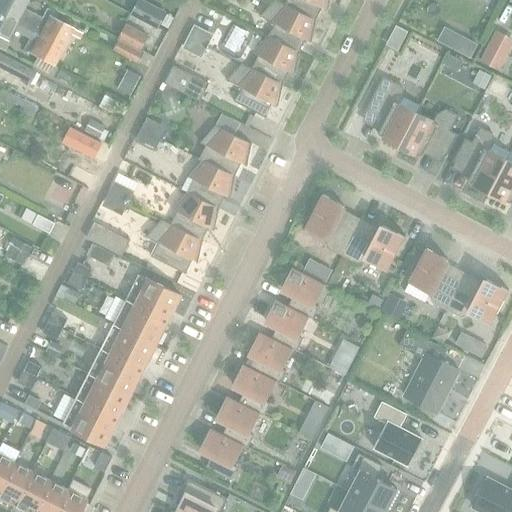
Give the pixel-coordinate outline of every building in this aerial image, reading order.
[(48,16),(49,16),(51,12),(45,8),(41,18),(22,8),(26,0),(0,0),(0,9),(41,31),(48,16)] [(167,12),(144,0),(137,0),(131,13),(158,28),(167,12)] [(284,5),(284,4),(276,0),(273,0),(259,16),(260,17),(261,17),(274,24),(268,36),(267,36),(266,36),(299,53),(299,52),(298,52),(305,39),(309,42),(311,42),(316,21),(284,5)] [(284,5),(316,21),(316,20),(315,20),(322,7),(326,10),(327,11),(329,0),(286,0),(284,4),(284,5)] [(29,52),(39,34),(41,31),(0,9),(0,48),(3,50),(11,36),(7,34),(10,28),(29,38),(23,49),(29,52)] [(125,24),(117,39),(118,40),(140,50),(140,51),(149,34),(153,26),(130,14),(125,24)] [(166,14),(160,25),(168,30),(174,19),(166,14)] [(81,33),(49,16),(48,16),(41,31),(39,34),(62,47),(69,33),(78,38),(81,33)] [(408,31),(404,29),(396,25),(385,44),(398,51),(408,31)] [(191,38),(207,46),(212,38),(196,29),(191,38)] [(511,38),(495,30),(480,61),(499,70),(511,44),(511,38)] [(53,65),(62,47),(39,34),(29,52),(37,56),(53,65)] [(294,74),(299,53),(266,36),(252,52),(253,53),(258,55),(251,68),(282,85),(282,84),(288,71),(293,73),(293,74),(294,74)] [(459,36),(452,49),(470,59),(477,45),(459,36)] [(203,54),(207,46),(191,38),(187,46),(203,54)] [(117,39),(112,49),(136,61),(141,51),(140,51),(140,50),(118,40),(117,39)] [(35,74),(0,55),(0,68),(30,84),(35,74)] [(37,56),(32,65),(48,74),(53,65),(37,56)] [(251,68),(241,63),(226,80),(227,81),(228,80),(241,87),(234,100),(234,99),(233,101),(265,117),(266,116),(265,116),(272,103),(276,105),(276,106),(278,106),(282,85),(251,68)] [(173,65),(164,83),(199,101),(208,84),(173,65)] [(122,78),(136,85),(140,76),(127,69),(122,78)] [(479,70),(472,84),(484,89),(491,76),(479,70)] [(419,105),(403,97),(402,86),(383,76),(362,115),(382,125),(377,133),(384,137),(383,139),(398,147),(416,113),(419,105)] [(130,96),(136,85),(122,78),(117,89),(130,96)] [(493,81),(488,90),(501,97),(506,87),(493,81)] [(33,106),(0,88),(0,104),(8,109),(11,103),(16,106),(17,105),(20,106),(17,111),(28,116),(33,106)] [(105,93),(99,106),(113,112),(118,100),(105,93)] [(416,113),(398,147),(413,155),(414,152),(421,156),(425,147),(445,158),(457,134),(450,131),(458,115),(445,108),(436,114),(432,121),(416,113)] [(105,126),(90,118),(84,131),(104,141),(109,132),(104,129),(105,126)] [(144,131),(160,139),(165,130),(148,122),(144,131)] [(204,161),(235,177),(235,176),(234,176),(241,163),(245,165),(245,166),(247,166),(251,144),(215,125),(201,143),(202,144),(202,143),(207,145),(199,160),(203,161),(204,161)] [(488,194),(510,152),(493,143),(492,133),(479,126),(471,142),(464,138),(452,161),(472,172),(467,180),(474,183),(473,186),(488,194)] [(156,147),(160,139),(144,131),(140,139),(156,147)] [(511,153),(510,152),(488,194),(503,202),(504,199),(511,203),(511,200),(511,153)] [(230,198),(235,177),(204,161),(203,161),(189,177),(190,178),(195,180),(189,193),(188,193),(187,193),(219,209),(219,208),(218,208),(225,195),(229,197),(229,198),(230,198)] [(111,195),(128,203),(132,195),(116,186),(111,195)] [(214,230),(219,209),(187,193),(173,209),(174,210),(178,212),(172,224),(172,225),(202,241),(203,240),(202,240),(208,227),(213,229),(213,230),(214,230)] [(342,255),(361,219),(359,221),(341,212),(344,206),(323,195),(323,194),(322,193),(304,227),(305,228),(306,227),(327,238),(325,240),(328,248),(342,255)] [(124,212),(128,203),(111,195),(107,203),(124,212)] [(27,198),(23,209),(54,220),(58,209),(27,198)] [(31,224),(48,233),(53,223),(36,214),(31,224)] [(172,225),(172,224),(163,219),(147,236),(148,238),(149,237),(159,243),(153,255),(152,255),(152,256),(186,273),(186,272),(192,259),(196,261),(196,262),(198,262),(202,241),(172,225)] [(361,219),(342,255),(357,263),(365,260),(366,258),(387,269),(386,270),(387,270),(405,236),(404,235),(403,236),(382,225),(379,231),(360,222),(362,219),(361,219)] [(130,240),(94,222),(86,238),(122,256),(130,240)] [(3,232),(0,237),(0,247),(7,251),(4,256),(21,265),(30,247),(3,232)] [(93,244),(87,255),(99,261),(104,249),(93,244)] [(446,309),(465,273),(464,273),(463,275),(445,266),(448,260),(426,248),(427,247),(426,247),(408,281),(409,282),(410,281),(430,291),(429,294),(431,302),(446,309)] [(332,270),(309,258),(303,270),(325,283),(332,270)] [(79,276),(85,266),(78,262),(72,273),(79,276)] [(79,276),(86,280),(92,269),(85,266),(79,276)] [(308,316),(308,317),(309,317),(313,319),(319,307),(314,304),(324,285),(325,285),(325,284),(292,267),(291,268),(293,269),(291,272),(290,272),(282,289),(293,295),(288,305),(308,316)] [(74,286),(79,276),(72,273),(67,283),(74,286)] [(125,299),(168,320),(173,310),(174,310),(180,299),(179,298),(181,295),(138,273),(125,299)] [(465,273),(446,309),(461,317),(468,314),(470,312),(490,323),(490,324),(491,324),(509,290),(507,289),(507,290),(485,279),(482,285),(464,276),(465,273)] [(81,290),(86,280),(79,276),(74,286),(81,290)] [(68,287),(63,298),(74,303),(79,293),(68,287)] [(390,293),(381,309),(383,310),(399,318),(408,302),(390,293)] [(371,294),(366,305),(377,310),(379,308),(383,299),(371,294)] [(162,331),(168,320),(125,299),(112,324),(155,346),(157,343),(163,331),(162,331)] [(308,316),(288,305),(276,299),(275,300),(276,301),(274,304),(266,321),(277,327),(271,337),(292,348),(292,349),(293,349),(297,351),(303,339),(298,337),(308,317),(308,316)] [(55,325),(60,315),(53,311),(48,321),(55,325)] [(9,313),(4,330),(13,333),(18,316),(9,313)] [(55,325),(62,329),(67,319),(60,315),(55,325)] [(49,336),(55,325),(48,321),(42,332),(49,336)] [(154,347),(155,346),(112,324),(100,348),(143,370),(148,359),(149,359),(155,348),(154,347)] [(56,339),(62,329),(55,325),(49,336),(56,339)] [(438,326),(432,338),(443,344),(449,332),(438,326)] [(436,412),(458,370),(437,359),(443,348),(407,329),(402,340),(426,353),(405,396),(436,412)] [(250,353),(244,363),(255,369),(276,380),(275,381),(277,382),(277,381),(280,382),(286,371),(282,369),(292,349),(292,348),(271,337),(259,331),(258,332),(260,333),(250,353)] [(63,346),(51,340),(45,352),(58,358),(63,346)] [(474,340),(468,351),(481,358),(487,347),(474,340)] [(137,380),(143,370),(100,348),(87,373),(130,395),(132,392),(138,381),(137,380)] [(352,360),(337,352),(331,363),(346,371),(352,360)] [(30,374),(35,364),(28,361),(23,370),(30,374)] [(276,380),(255,369),(243,363),(242,364),(244,365),(242,369),(233,385),(244,391),(239,401),(260,412),(259,413),(260,414),(261,413),(264,415),(270,403),(265,401),(275,381),(276,380)] [(30,374),(37,378),(42,368),(35,364),(30,374)] [(24,385),(30,374),(23,370),(17,381),(24,385)] [(129,397),(130,395),(87,373),(75,397),(118,418),(123,408),(124,408),(130,397),(129,397)] [(31,388),(37,378),(30,374),(24,385),(31,388)] [(321,386),(314,399),(328,406),(335,394),(321,386)] [(27,395),(24,403),(36,409),(40,401),(27,395)] [(260,412),(239,401),(227,395),(226,396),(227,397),(226,401),(225,401),(217,417),(228,423),(223,434),(243,444),(243,445),(244,446),(244,445),(248,447),(254,435),(249,433),(259,413),(260,412)] [(113,429),(118,418),(75,397),(62,423),(105,444),(107,441),(113,430),(113,429)] [(382,403),(375,416),(386,422),(373,447),(409,466),(422,439),(399,427),(405,414),(382,403)] [(9,406),(3,417),(12,421),(17,411),(9,406)] [(22,412),(16,422),(28,428),(34,418),(22,412)] [(36,419),(29,432),(39,438),(46,424),(36,419)] [(319,425),(308,419),(301,432),(312,437),(319,425)] [(243,444),(223,434),(210,427),(210,429),(211,429),(209,433),(200,450),(212,455),(206,467),(231,480),(237,467),(233,465),(243,445),(243,444)] [(74,443),(70,450),(81,456),(85,449),(74,443)] [(101,452),(94,466),(104,471),(112,457),(101,452)] [(358,453),(351,467),(360,471),(361,470),(375,478),(382,466),(358,453)] [(0,486),(13,463),(0,456),(0,486)] [(0,495),(14,503),(30,472),(13,463),(0,486),(0,495)] [(295,471),(282,464),(276,476),(289,483),(295,471)] [(349,491),(386,510),(397,489),(375,478),(361,470),(360,471),(349,491)] [(32,511),(48,481),(30,472),(14,503),(32,511)] [(488,478),(473,506),(484,511),(511,511),(511,488),(511,490),(488,478)] [(188,479),(177,501),(182,504),(177,511),(212,511),(214,510),(218,511),(219,511),(226,498),(188,479)] [(48,481),(32,511),(31,511),(54,511),(66,491),(48,481)] [(294,486),(290,494),(302,500),(306,492),(294,486)] [(77,511),(84,500),(66,491),(54,511),(77,511)] [(384,511),(386,510),(349,491),(339,511),(338,511),(384,511)]
